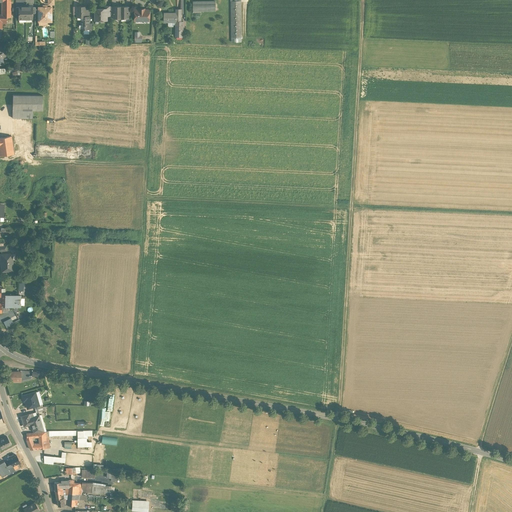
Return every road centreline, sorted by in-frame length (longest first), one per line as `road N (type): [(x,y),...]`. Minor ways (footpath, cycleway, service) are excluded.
road 1 (tertiary): [(511,462),(338,418),(40,364),(3,349)]
road 2 (track): [(363,0),(339,435),(326,511)]
road 3 (track): [(511,213),(144,196)]
road 4 (track): [(133,381),(153,46)]
road 5 (residential): [(51,511),(0,383)]
